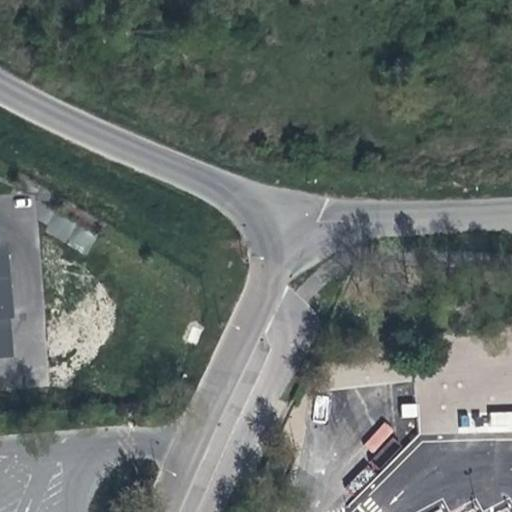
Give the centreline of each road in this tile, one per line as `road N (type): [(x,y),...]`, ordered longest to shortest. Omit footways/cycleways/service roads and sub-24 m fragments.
road 1 (unclassified): [(269,227),(232,192),(0,83)]
road 2 (unclassified): [(269,227),(275,287),(181,511)]
road 3 (unclassified): [(511,211),(269,227)]
